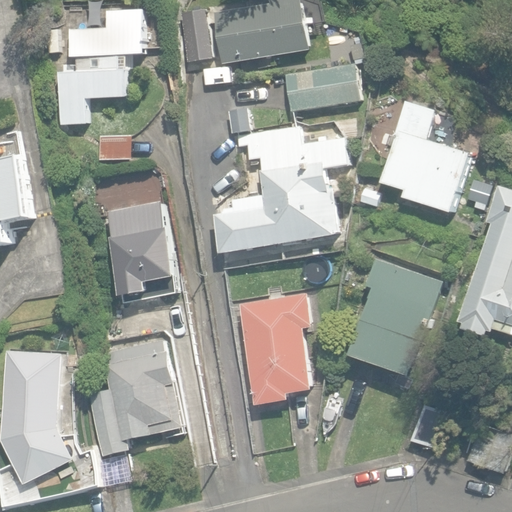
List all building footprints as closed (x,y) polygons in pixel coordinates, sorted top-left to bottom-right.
[(218,16),(227,66),(314,52),(302,0),(284,0),(273,2),(274,7),(218,16)] [(63,73),(66,125),(93,124),(92,100),(133,98),(132,70),(124,70),(123,56),(150,54),(148,9),(110,11),(111,28),(74,30),(76,58),(81,57),(81,72),(63,73)] [(292,74),(297,113),(366,103),(361,64),(292,74)] [(408,198),(457,213),(476,154),(431,140),(440,111),(411,102),(386,183),(411,190),(408,198)] [(233,111),(237,134),(256,131),(252,108),(233,111)] [(220,216),(226,253),(344,233),(337,188),(333,189),(329,169),(354,165),(349,138),(306,145),(303,126),(242,136),(243,147),(252,146),(254,160),(265,159),(268,171),(265,171),(269,195),(237,201),(238,208),(229,209),(230,214),(220,216)] [(133,134),(104,135),(105,158),(133,157),(133,134)] [(0,246),(16,243),(13,222),(36,218),(26,156),(1,161),(0,155),(0,246)] [(90,161),(73,163),(74,178),(92,177),(90,161)] [(492,330),(511,334),(511,188),(503,186),(492,222),(497,224),(466,322),(470,323),(468,329),(490,336),(492,330)] [(114,219),(118,239),(109,241),(121,300),(151,295),(149,284),(180,278),(166,209),(114,219)] [(356,355),(415,376),(448,282),(381,258),(371,286),(379,289),(356,355)] [(244,305),(261,405),(295,400),(294,394),(319,390),(308,328),(317,327),(312,294),(244,305)] [(94,395),(108,456),(137,450),(135,441),(191,429),(174,351),(171,351),(169,340),(146,345),(143,329),(108,337),(114,366),(104,368),(106,379),(114,378),(117,390),(94,395)] [(77,459),(76,457),(62,428),(66,355),(11,351),(6,440),(28,484),(76,460),(77,459)] [(415,441),(437,448),(448,412),(426,406),(415,441)] [(470,462),(508,474),(511,462),(511,435),(483,425),(470,462)] [(99,452),(76,457),(77,459),(76,460),(82,491),(106,486),(99,452)] [(107,487),(135,482),(131,454),(102,459),(107,487)]
